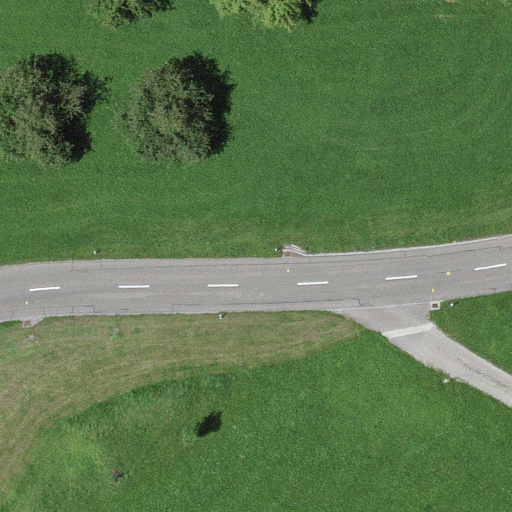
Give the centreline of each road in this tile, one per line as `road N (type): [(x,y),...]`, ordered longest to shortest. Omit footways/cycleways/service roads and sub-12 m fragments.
road 1 (tertiary): [(0,299),(112,288),(373,286),(511,264)]
road 2 (track): [(511,372),(373,286)]
